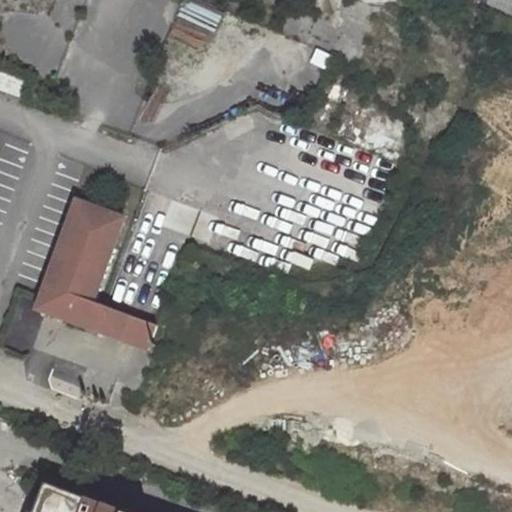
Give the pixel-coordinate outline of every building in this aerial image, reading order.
[(511,0),(489,0),(487,5),(511,14),(511,0)] [(0,88),(23,97),(29,81),(0,69),(0,88)] [(95,300),(125,222),(78,204),(39,306),(42,312),(119,341),(130,313),(95,300)] [(158,324),(130,313),(119,341),(147,352),(158,324)] [(37,511),(112,511),(47,487),(37,511)]
